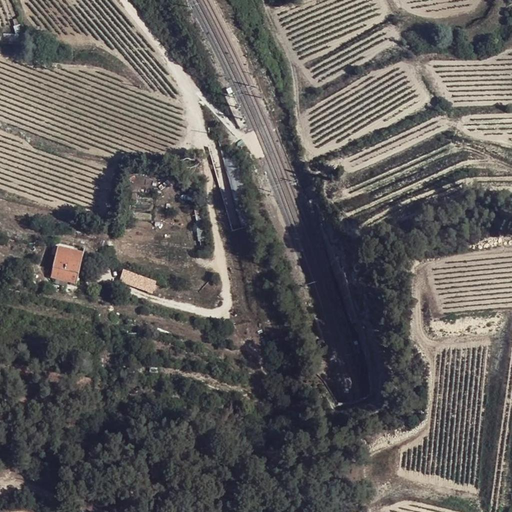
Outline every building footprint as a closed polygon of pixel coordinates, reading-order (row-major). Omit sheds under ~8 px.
[(3,43),(18,44),(19,35),(4,34),(3,43)] [(224,134),(216,137),(221,149),(229,145),(224,134)] [(237,139),(234,140),(236,144),(237,147),(241,147),(241,150),(244,149),(245,144),(243,140),(238,141),(237,139)] [(182,186),(194,190),(197,181),(190,178),(189,180),(184,179),(182,186)] [(52,254),(57,255),(59,247),(72,250),(73,246),(55,242),(52,254)] [(59,247),(57,255),(52,277),(77,283),(85,253),(72,250),(59,247)] [(169,459),(168,452),(149,458),(152,469),(155,468),(155,469),(167,466),(171,464),(169,459)] [(155,468),(152,469),(150,470),(152,479),(169,474),(167,466),(155,469),(155,468)]
